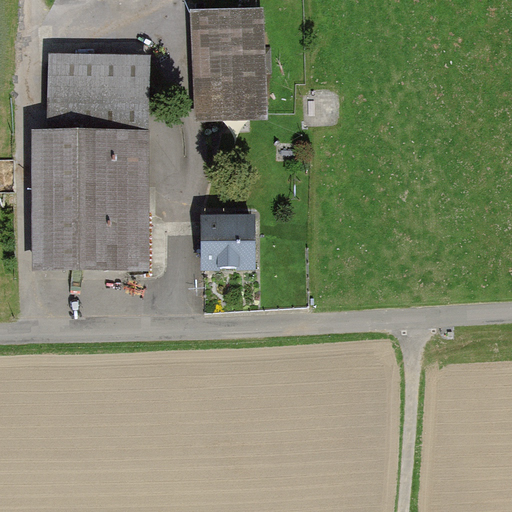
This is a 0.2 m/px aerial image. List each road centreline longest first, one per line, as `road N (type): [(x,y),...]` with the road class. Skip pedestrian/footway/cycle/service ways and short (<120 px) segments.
road 1 (unclassified): [(511,314),(0,334)]
road 2 (track): [(181,329),(176,85),(167,36),(135,22),(42,12),(32,0)]
road 3 (track): [(402,511),(419,320)]
